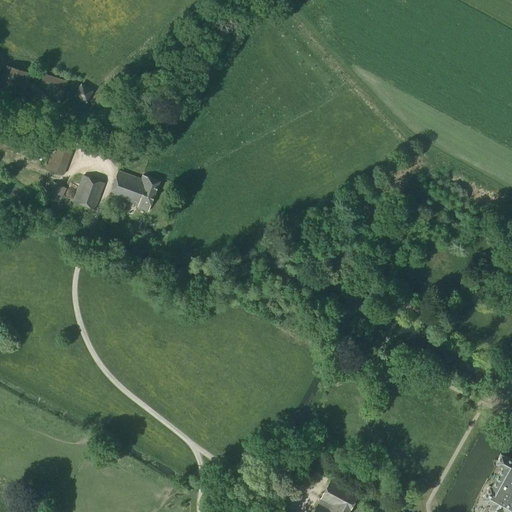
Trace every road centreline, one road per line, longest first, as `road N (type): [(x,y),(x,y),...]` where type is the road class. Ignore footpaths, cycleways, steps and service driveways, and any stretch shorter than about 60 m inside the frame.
road 1 (track): [(104,156),(108,183),(79,255),(76,314),(107,374),(196,447),(200,511)]
road 2 (track): [(0,119),(74,143),(72,121),(159,93),(228,0)]
